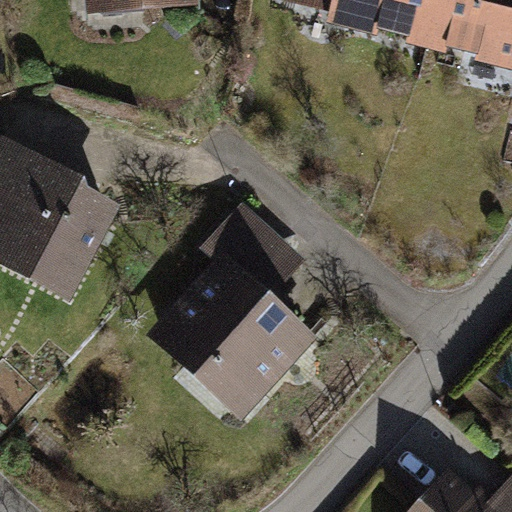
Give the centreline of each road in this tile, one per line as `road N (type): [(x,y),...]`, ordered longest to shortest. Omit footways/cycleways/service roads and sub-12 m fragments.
road 1 (unknown): [(459,351),(212,132)]
road 2 (residential): [(511,287),(314,511)]
